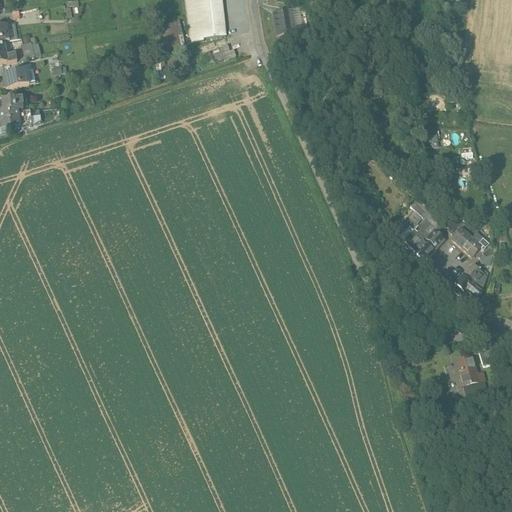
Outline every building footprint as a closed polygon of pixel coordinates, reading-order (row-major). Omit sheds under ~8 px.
[(224,0),(185,0),(190,44),(228,40),(224,0)] [(287,16),(279,17),(281,33),(288,32),(289,39),(303,37),(300,21),(288,23),(287,16)] [(179,23),(158,28),(162,48),(184,43),(179,23)] [(6,27),(0,27),(0,42),(3,43),(9,41),(6,27)] [(0,42),(0,64),(6,63),(6,64),(16,62),(15,55),(6,57),(3,43),(0,42)] [(30,44),(22,45),(24,60),(33,59),(30,44)] [(227,45),(194,56),(198,69),(235,57),(233,50),(229,51),(227,45)] [(30,64),(13,67),(14,74),(26,72),(31,70),(30,64)] [(54,67),(55,75),(66,74),(65,66),(54,67)] [(14,74),(3,76),(5,89),(29,84),(26,72),(14,74)] [(21,100),(10,101),(10,103),(0,103),(0,114),(17,113),(23,112),(21,100)] [(34,110),(27,111),(28,125),(35,123),(34,110)] [(17,113),(0,114),(0,119),(1,131),(19,129),(17,113)] [(430,136),(431,147),(440,147),(439,136),(430,136)] [(428,210),(419,202),(411,212),(415,215),(424,222),(428,210)] [(424,222),(415,215),(407,226),(416,233),(417,231),(424,222)] [(445,226),(439,217),(434,221),(440,230),(445,226)] [(462,225),(453,221),(452,220),(451,226),(448,231),(453,236),(454,236),(458,230),(459,230),(463,226),(462,225)] [(442,235),(436,230),(435,232),(425,222),(417,236),(425,243),(436,253),(445,243),(439,238),(442,235)] [(470,231),(466,236),(461,231),(461,232),(459,230),(458,230),(454,236),(456,238),(452,242),(462,251),(472,240),(475,236),(470,231)] [(436,253),(425,243),(417,236),(414,234),(404,247),(414,256),(416,254),(427,263),(436,253)] [(482,250),(472,240),(462,251),(472,260),(477,255),(479,257),(483,253),(481,251),(482,250)] [(479,273),(473,267),(464,278),(468,282),(481,293),(485,285),(484,285),(486,279),(479,273)] [(488,275),(482,270),(479,273),(486,279),(488,275)] [(468,282),(464,278),(454,288),(465,298),(468,294),(476,301),(482,294),(481,293),(468,282)] [(490,350),(479,354),(483,367),(494,363),(490,350)] [(472,357),(460,361),(464,375),(461,376),(464,388),(480,383),(477,372),(472,357)] [(482,371),(477,372),(480,383),(464,388),(468,399),(489,393),(482,371)]
